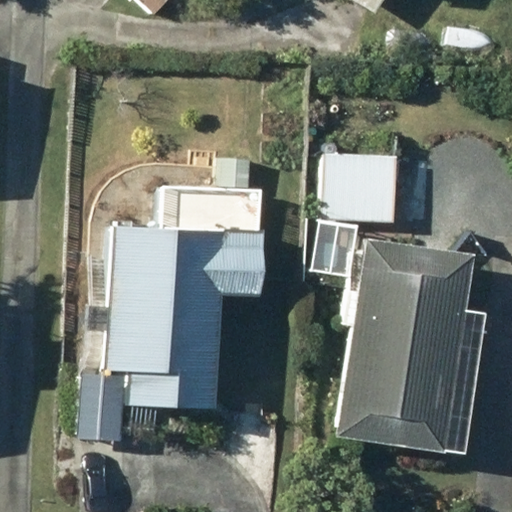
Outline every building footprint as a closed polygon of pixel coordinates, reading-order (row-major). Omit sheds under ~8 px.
[(137,0),(149,11),(159,0),(137,0)] [(354,0),(370,10),(376,0),(354,0)] [(218,154),(217,184),(246,184),(247,155),(218,154)] [(316,218),(391,218),(391,155),(317,154),(316,218)] [(126,371),(124,399),(210,403),(215,291),(254,292),(257,226),(218,225),(219,200),(159,197),(158,221),(109,219),(102,363),(167,366),(167,373),(126,371)] [(361,236),(331,433),(437,450),(467,252),(361,236)] [(78,371),(75,436),(117,438),(120,373),(78,371)]
